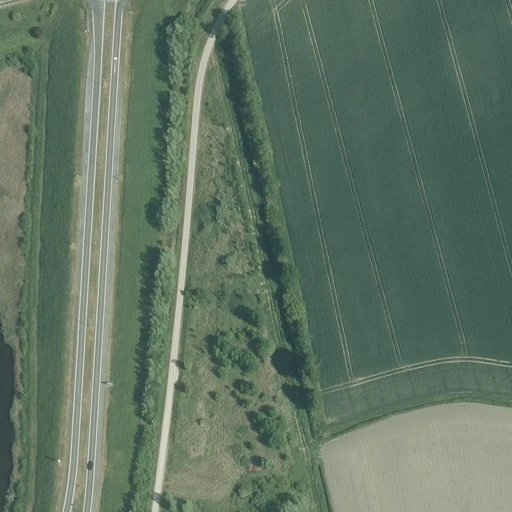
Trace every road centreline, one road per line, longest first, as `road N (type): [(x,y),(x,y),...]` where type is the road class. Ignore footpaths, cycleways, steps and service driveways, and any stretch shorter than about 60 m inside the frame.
road 1 (unclassified): [(151,511),(193,100),(204,54),(233,0)]
road 2 (trunk): [(85,511),(120,34)]
road 3 (trunk): [(94,64),(66,511)]
